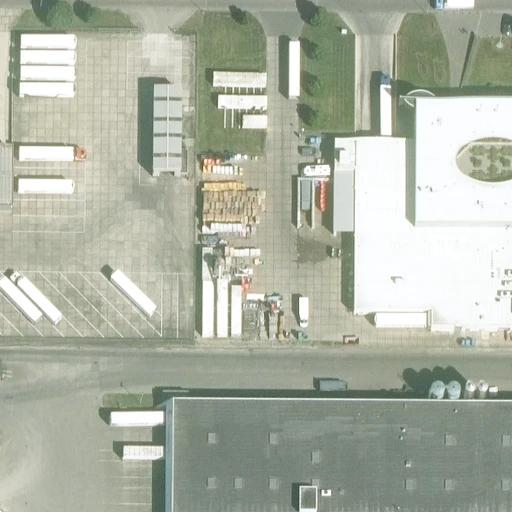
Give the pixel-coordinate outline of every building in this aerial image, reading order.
[(180,93),(152,93),(151,177),(186,178),(186,153),(179,153),(180,93)] [(333,145),(333,176),(353,176),(353,315),(430,316),(430,332),(511,332),(511,108),(427,108),(426,108),(425,108),(425,107),(424,107),(423,107),(422,106),(421,106),(420,106),(419,106),(418,106),(417,106),(416,106),(415,106),(414,106),(413,106),(413,107),(412,107),(411,107),(410,108),(397,108),(397,110),(413,110),(413,146),(333,145)] [(0,213),(11,213),(11,152),(10,152),(0,152),(0,213)] [(187,394),(161,394),(161,405),(187,405),(187,394)] [(428,398),(427,401),(428,403),(429,405),(432,407),(434,407),(437,407),(439,405),(440,403),(441,400),(440,398),(439,396),(436,394),(434,394),(431,394),(429,396),(428,398)] [(444,399),(443,401),(444,404),(445,406),(447,407),(450,408),(453,407),(455,406),(456,404),(457,401),(456,398),(455,396),(452,395),(450,394),(447,395),(445,396),(444,399)] [(461,400),(461,402),(461,404),(463,406),(464,407),(466,407),(468,407),(470,406),(471,404),(471,402),(471,400),(470,398),(468,397),(466,397),(464,397),(463,398),(461,400)] [(474,400),(473,402),(474,404),(475,406),(477,407),(479,407),(481,407),(482,406),(484,404),(484,402),(483,400),(482,398),(481,397),(478,397),(476,397),(475,398),(474,400)] [(511,511),(511,410),(170,408),(169,511),(511,511)]
